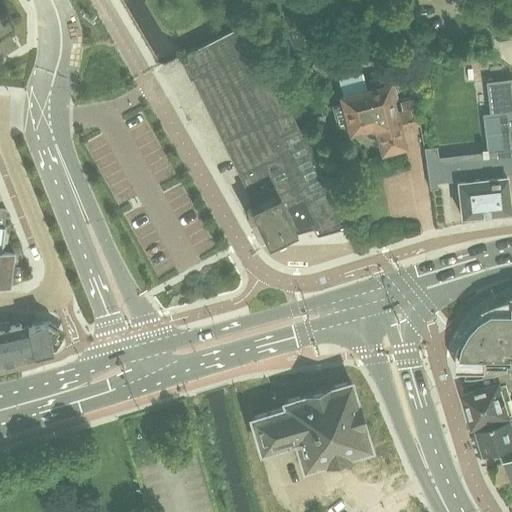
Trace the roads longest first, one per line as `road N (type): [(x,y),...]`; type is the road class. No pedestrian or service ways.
road 1 (residential): [(0,123),(58,281),(58,293),(43,303),(0,301)]
road 2 (secondary): [(151,376),(367,315)]
road 3 (secondary): [(370,289),(157,347)]
road 4 (secondary): [(367,315),(388,388),(441,511)]
road 5 (unclassified): [(157,347),(96,217),(76,194)]
road 6 (secondary): [(464,511),(424,418),(406,348)]
road 7 (unclassified): [(76,194),(77,230),(126,355)]
road 8 (secondary): [(0,421),(151,376)]
road 9 (secondary): [(511,249),(370,289)]
road 10 (secondary): [(126,355),(0,394)]
